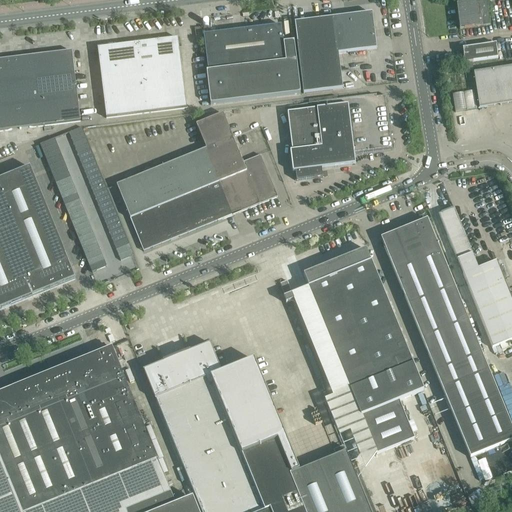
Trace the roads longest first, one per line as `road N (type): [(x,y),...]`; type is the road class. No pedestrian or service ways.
road 1 (tertiary): [(0,353),(424,179),(436,166)]
road 2 (unknown): [(312,225),(302,198),(396,153),(392,87)]
road 3 (tertiary): [(0,22),(175,0)]
road 4 (tertiary): [(436,166),(408,0)]
road 5 (unknown): [(0,320),(85,284),(98,312)]
